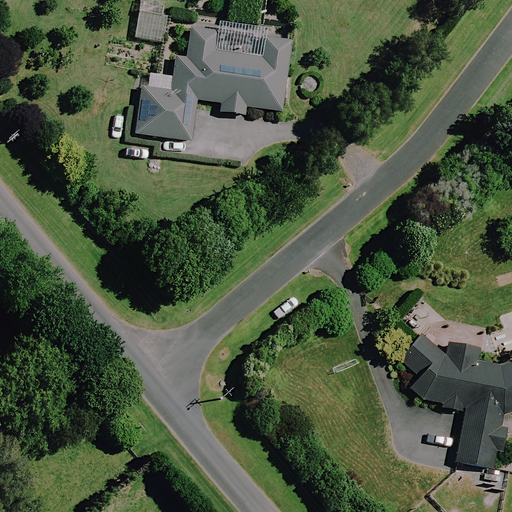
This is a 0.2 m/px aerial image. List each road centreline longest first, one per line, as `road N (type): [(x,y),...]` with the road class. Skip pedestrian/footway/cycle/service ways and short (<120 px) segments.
road 1 (unclassified): [(511,27),(459,99),(149,382)]
road 2 (residential): [(149,382),(0,204)]
road 3 (residential): [(260,511),(149,382)]
